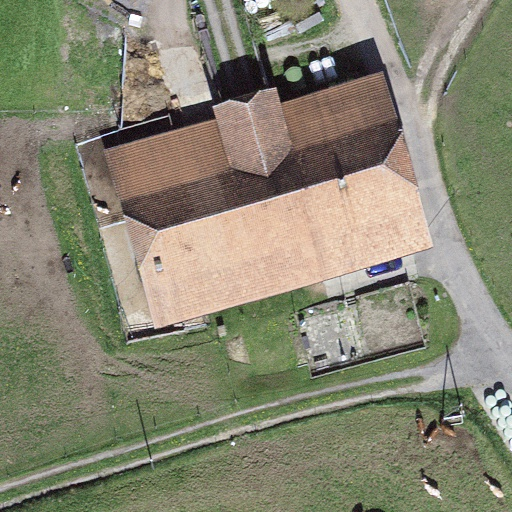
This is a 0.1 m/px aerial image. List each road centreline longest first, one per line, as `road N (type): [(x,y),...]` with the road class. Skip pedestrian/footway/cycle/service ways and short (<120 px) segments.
road 1 (track): [(490,355),(242,419),(0,500)]
road 2 (unclassified): [(511,382),(490,355),(360,0)]
road 3 (track): [(413,139),(454,27),(474,0)]
